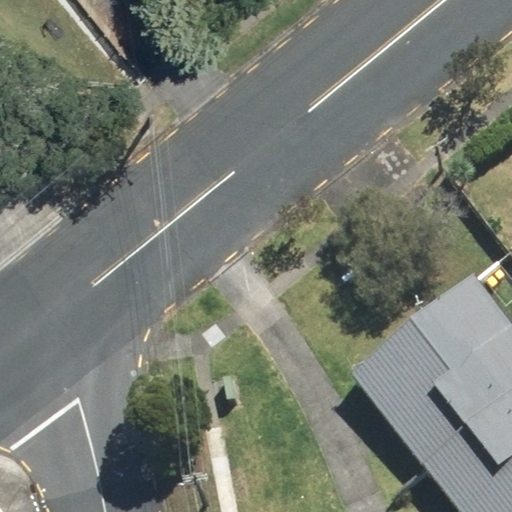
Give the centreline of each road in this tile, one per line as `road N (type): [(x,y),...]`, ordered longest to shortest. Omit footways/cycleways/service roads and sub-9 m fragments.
road 1 (tertiary): [(447,0),(63,309)]
road 2 (residential): [(108,511),(63,309)]
